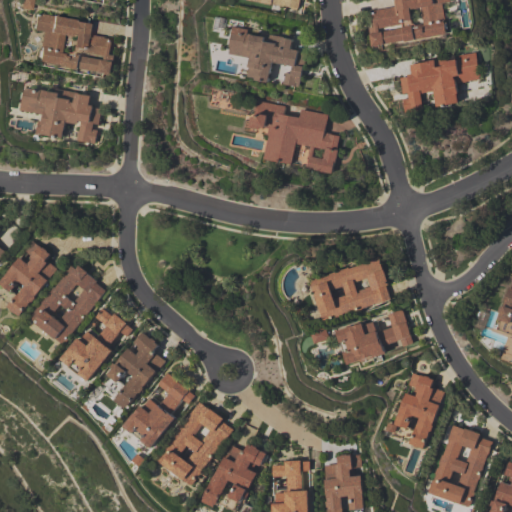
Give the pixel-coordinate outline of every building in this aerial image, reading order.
[(20,0),(31,0),(30,9),(19,8),(20,0)] [(300,0),(299,8),(297,8),(297,10),(291,9),(292,6),(284,5),(284,6),(269,3),(268,4),(260,3),(260,2),(250,0),(300,0)] [(442,3),(445,19),(444,19),(446,33),(406,41),(405,39),(373,45),(370,27),(374,27),(371,11),(374,11),(374,10),(395,6),(393,0),(450,0),(451,1),(442,3)] [(88,24),(84,42),(86,42),(87,34),(112,38),(111,41),(112,41),(110,54),(115,55),(111,74),(78,68),(37,61),(39,49),(37,49),(41,31),(31,30),(35,12),(74,19),(74,21),(88,24)] [(293,39),(292,48),(299,50),(298,51),(307,53),(300,87),(283,84),(286,72),(291,73),(293,66),(273,62),(269,82),(255,80),(256,77),(249,76),(250,67),(248,67),(250,57),(229,53),(230,46),(228,46),(232,26),(247,29),(246,33),(261,36),(262,32),(282,36),(282,37),(293,39)] [(410,64),(429,61),(428,60),(446,57),(447,60),(459,58),(459,55),(475,52),(481,78),(457,83),(459,94),(458,94),(460,102),(437,106),(434,90),(423,92),(422,89),(420,90),(424,109),(406,112),(403,99),(409,97),(408,92),(403,93),(400,77),(408,76),(408,74),(412,73),(410,64)] [(91,95),(90,104),(94,105),(93,107),(101,108),(99,124),(94,123),(93,129),(98,130),(96,143),(78,140),(82,121),(79,121),(79,124),(67,122),(64,137),(37,132),(39,120),(44,121),(45,114),(21,110),(25,87),(38,89),(39,88),(54,91),(55,88),(76,92),(91,95)] [(333,172),(308,168),(310,157),(309,157),(311,146),(297,143),(293,164),(264,158),(269,135),(268,135),(269,128),(265,127),(265,128),(262,128),(262,129),(250,127),(252,117),(256,117),(257,114),(254,113),(257,100),(285,105),(283,114),(299,117),(301,108),(329,114),(325,131),(332,133),(332,134),(340,135),(337,149),(339,150),(336,162),(335,162),(333,172)] [(58,268),(38,293),(40,294),(32,304),(31,303),(20,316),(17,313),(16,313),(11,310),(12,309),(9,306),(26,285),(20,281),(12,292),(0,283),(21,257),(26,261),(31,255),(24,249),(32,239),(40,245),(41,245),(44,247),(44,246),(49,250),(48,251),(51,253),(47,259),(58,268)] [(312,280),(324,275),(325,276),(330,274),(330,273),(336,271),(337,272),(340,271),(340,270),(349,267),(349,268),(365,262),(365,261),(379,256),(383,269),(384,269),(390,284),(387,286),(391,298),(326,321),(312,280)] [(106,290),(72,332),(73,333),(64,345),(29,317),(38,306),(39,307),(42,303),(41,302),(54,286),(55,287),(63,277),(62,276),(71,264),(76,269),(80,264),(88,271),(87,273),(97,280),(96,282),(106,290)] [(511,323),(500,319),(502,312),(499,311),(500,306),(503,307),(510,287),(511,287),(511,323)] [(61,358),(78,336),(81,338),(87,330),(95,336),(96,335),(97,336),(106,324),(96,317),(103,308),(113,315),(115,312),(127,322),(126,324),(133,329),(127,336),(121,331),(109,346),(115,351),(98,371),(97,370),(89,381),(79,373),(83,368),(75,361),(71,366),(61,358)] [(349,364),(345,352),(350,350),(347,341),(342,343),(337,330),(353,325),(354,326),(363,322),(363,325),(374,321),(378,332),(393,327),(388,314),(402,309),(414,343),(403,347),(400,339),(398,340),(383,345),(386,353),(362,361),(362,360),(349,364)] [(312,332),(327,327),(331,338),(316,343),(312,332)] [(165,360),(147,384),(148,385),(138,397),(137,396),(128,407),(127,406),(125,408),(116,400),(118,398),(117,397),(134,376),(128,370),(118,382),(109,374),(113,369),(111,366),(114,362),(116,364),(129,347),(134,351),(139,346),(134,342),(143,331),(152,338),(153,337),(157,341),(156,342),(159,344),(154,351),(165,360)] [(190,390),(190,391),(196,395),(189,404),(183,399),(171,414),(177,418),(161,439),(159,437),(152,447),(142,440),(146,435),(138,429),(134,434),(124,426),(135,412),(135,413),(142,405),(143,406),(150,398),(159,405),(169,392),(158,384),(168,372),(190,390)] [(445,390),(440,404),(441,404),(435,421),(437,421),(432,435),(430,435),(426,448),(421,446),(421,447),(416,445),(416,444),(412,443),(420,417),(414,415),(410,428),(396,423),(407,392),(413,394),(416,387),(408,384),(412,372),(421,375),(421,374),(425,376),(425,375),(431,377),(430,378),(434,379),(432,386),(445,390)] [(193,485),(157,459),(165,448),(166,449),(170,444),(169,443),(173,438),(173,439),(176,435),(175,434),(181,427),(182,427),(191,414),(190,413),(199,401),(210,409),(211,408),(224,418),(222,421),(234,429),(193,485)] [(391,422),(400,425),(397,432),(388,429),(391,422)] [(429,492),(433,479),(435,480),(437,473),(436,473),(438,467),(439,468),(441,464),(439,463),(442,455),(443,455),(449,439),(448,439),(452,424),(465,429),(466,427),(482,433),(481,436),(494,440),(489,454),(488,454),(483,468),(484,468),(481,479),(479,478),(475,492),(476,492),(471,506),(470,505),(469,506),(429,492)] [(231,444),(245,451),(249,444),(252,445),(253,444),(258,447),(258,448),(268,453),(261,466),(256,463),(253,470),(258,473),(249,491),(251,492),(249,497),(245,496),(242,502),(231,496),(238,483),(230,479),(219,503),(218,502),(216,506),(204,501),(206,498),(205,497),(211,485),(210,484),(217,470),(218,471),(231,444)] [(138,453),(147,460),(141,467),(133,460),(138,453)] [(350,510),(349,496),(342,496),(343,511),(329,511),(327,511),(325,496),(327,496),(325,479),(326,479),(324,465),(336,463),(336,464),(338,464),(337,455),(342,455),(341,454),(346,454),(347,454),(351,454),(351,455),(360,454),(361,466),(353,467),(354,475),(361,475),(365,508),(350,510)] [(309,490),(309,491),(310,491),(310,511),(274,511),(274,503),(277,503),(276,492),(286,492),(286,490),(287,490),(287,476),(274,476),(273,465),(285,464),(285,460),(301,460),(301,461),(309,461),(310,470),(302,471),(302,490),(309,490)] [(511,511),(511,504),(508,503),(504,511),(491,511),(494,506),(491,505),(492,500),(495,501),(502,481),(507,483),(510,476),(505,474),(510,461),(511,461),(511,511)]
